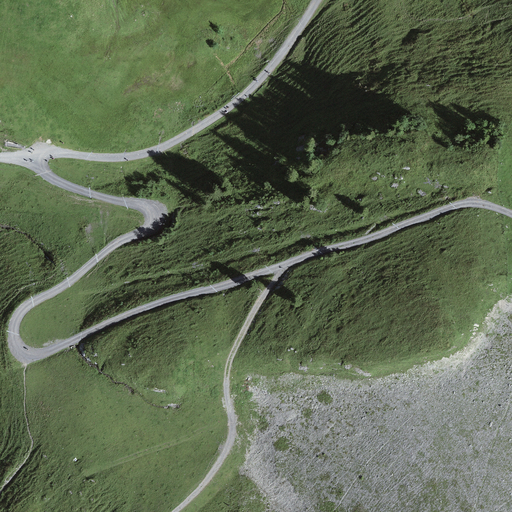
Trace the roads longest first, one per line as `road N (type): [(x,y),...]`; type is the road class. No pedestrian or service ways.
road 1 (track): [(16,160),(40,153),(114,159),(162,148),(235,104),(316,0)]
road 2 (track): [(24,354),(12,331),(21,310),(148,229),(153,215),(16,160)]
road 3 (track): [(175,511),(231,440),(230,360),(285,264)]
road 4 (track): [(285,264),(24,354)]
road 5 (track): [(511,215),(458,204),(285,264)]
